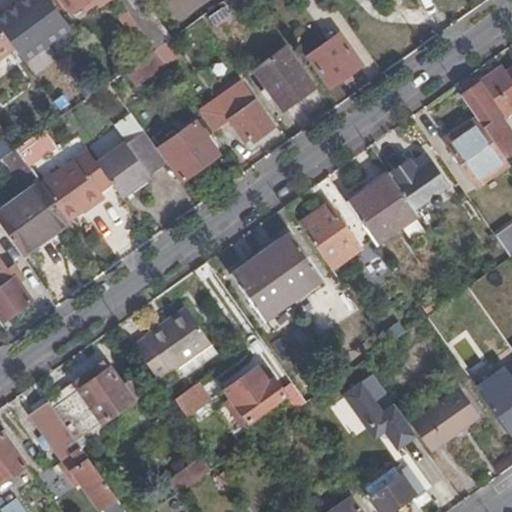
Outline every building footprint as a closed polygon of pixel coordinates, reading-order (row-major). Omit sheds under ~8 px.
[(51,0),(25,0),(0,18),(0,32),(14,52),(24,65),(71,29),(51,0)] [(87,11),(98,3),(96,0),(64,0),(73,12),(83,5),(87,11)] [(120,0),(128,10),(156,50),(169,41),(138,0),(120,0)] [(223,9),(210,18),(217,28),(230,19),(223,9)] [(147,57),(155,51),(156,50),(128,10),(118,17),(147,57)] [(0,62),(14,52),(0,32),(0,62)] [(340,36),(310,57),(330,86),(359,65),(340,36)] [(156,50),(155,51),(165,66),(181,54),(171,40),(169,41),(156,50)] [(285,49),(256,71),(283,108),(312,88),(285,49)] [(126,72),(137,86),(165,66),(155,51),(147,57),(126,72)] [(511,86),(500,70),(462,97),(476,120),(503,158),(511,152),(511,136),(502,121),(511,113),(511,86)] [(239,83),(200,110),(214,130),(230,120),(245,141),(249,139),(252,142),(269,130),(267,126),(268,125),(269,122),(239,83)] [(115,110),(122,121),(130,115),(123,105),(115,110)] [(477,187),(508,165),(503,158),(476,120),(446,142),(477,187)] [(165,165),(178,183),(188,176),(216,156),(217,155),(195,125),(157,152),(165,165)] [(94,158),(121,142),(113,129),(87,145),(94,158)] [(111,185),(121,198),(165,165),(157,152),(143,133),(98,166),(111,185)] [(32,138),(16,149),(23,160),(40,148),(32,138)] [(0,144),(0,161),(4,158),(16,149),(8,139),(0,144)] [(16,149),(4,158),(26,190),(38,181),(23,160),(16,149)] [(89,154),(44,187),(68,222),(103,197),(100,192),(111,185),(98,166),(89,154)] [(220,162),(216,156),(188,176),(191,182),(220,162)] [(409,161),(390,175),(413,209),(446,187),(424,156),(411,165),(409,161)] [(390,175),(348,204),(376,244),(404,226),(416,217),(418,216),(413,209),(390,175)] [(0,225),(22,257),(69,223),(68,222),(44,187),(38,181),(26,190),(0,209),(0,225)] [(328,206),(300,225),(330,269),(359,249),(328,206)] [(416,217),(404,226),(413,240),(426,231),(416,217)] [(511,226),(496,237),(510,258),(511,256),(511,226)] [(288,237),(261,255),(292,301),(319,281),(288,237)] [(381,284),(396,274),(380,251),(365,261),(381,284)] [(292,301),(261,255),(234,275),(265,320),(292,301)] [(0,289),(0,323),(30,300),(24,291),(28,288),(19,276),(0,289)] [(35,297),(28,288),(24,291),(30,300),(35,297)] [(183,312),(134,347),(158,381),(177,366),(207,345),(183,312)] [(207,345),(177,366),(186,377),(215,356),(207,345)] [(104,364),(48,405),(50,408),(78,446),(103,428),(101,424),(138,397),(129,383),(122,388),(104,364)] [(267,384),(272,379),(262,364),(256,369),(267,384)] [(300,374),(309,386),(321,377),(312,365),(300,374)] [(285,396),(272,379),(267,384),(256,369),(225,391),(234,404),(237,402),(250,420),(285,396)] [(378,457),(410,442),(378,374),(345,389),(378,457)] [(511,437),(511,401),(508,405),(491,381),(478,390),(511,437)] [(209,413),(191,387),(188,390),(175,399),(172,401),(218,465),(229,457),(202,418),(209,413)] [(410,426),(429,452),(478,416),(460,390),(410,426)] [(31,421),(64,465),(82,451),(78,446),(50,408),(31,421)] [(271,428),(261,436),(266,443),(277,436),(271,428)] [(2,434),(0,435),(0,483),(24,466),(2,434)] [(82,451),(64,465),(99,511),(117,498),(82,451)] [(168,481),(177,495),(178,494),(210,472),(201,458),(168,481)] [(226,470),(215,477),(226,492),(236,485),(226,470)] [(393,471),(361,490),(374,511),(393,511),(418,497),(401,471),(395,475),(393,471)] [(23,511),(13,499),(0,508),(0,511),(23,511)] [(357,511),(349,500),(332,511),(357,511)]
